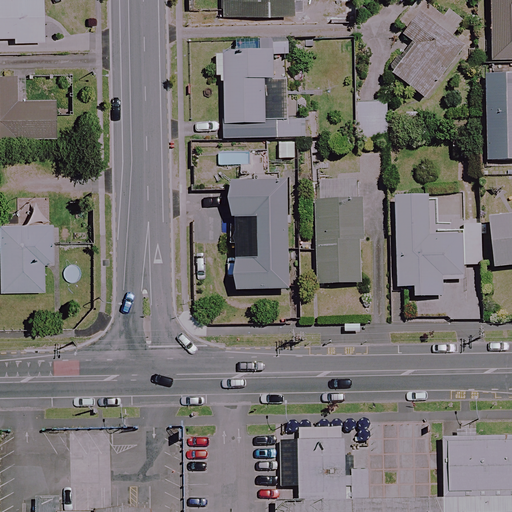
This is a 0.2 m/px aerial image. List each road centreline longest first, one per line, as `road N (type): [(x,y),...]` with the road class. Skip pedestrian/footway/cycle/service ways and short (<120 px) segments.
road 1 (tertiary): [(141,0),(146,377)]
road 2 (tertiary): [(146,377),(511,370)]
road 3 (tertiary): [(0,380),(146,377)]
